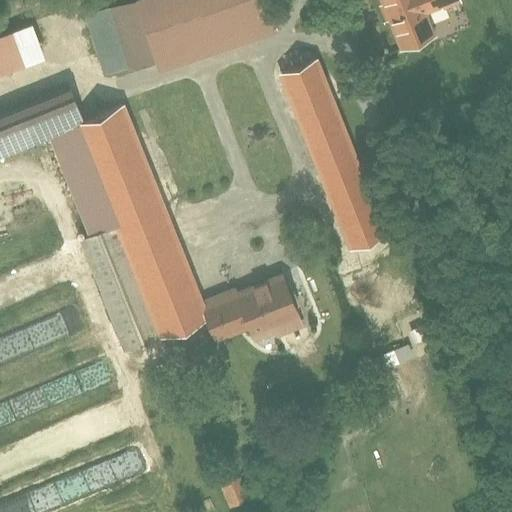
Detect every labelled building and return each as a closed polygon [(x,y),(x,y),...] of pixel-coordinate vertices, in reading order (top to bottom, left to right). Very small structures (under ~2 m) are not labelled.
[(281,0),(114,0),(90,7),(108,72),(166,56),(168,63),(290,28),(281,0)] [(383,0),(401,50),(443,35),(438,23),(451,18),(445,3),(454,0),(383,0)] [(41,19),(0,34),(0,73),(54,53),(41,19)] [(287,73),(355,245),(394,229),(326,58),(287,73)] [(295,268),(206,299),(137,101),(97,115),(89,92),(0,123),(0,157),(59,137),(93,233),(88,235),(127,347),(208,318),(216,340),(256,326),(260,339),(314,320),(295,268)] [(225,481),(231,506),(251,502),(245,476),(225,481)]
